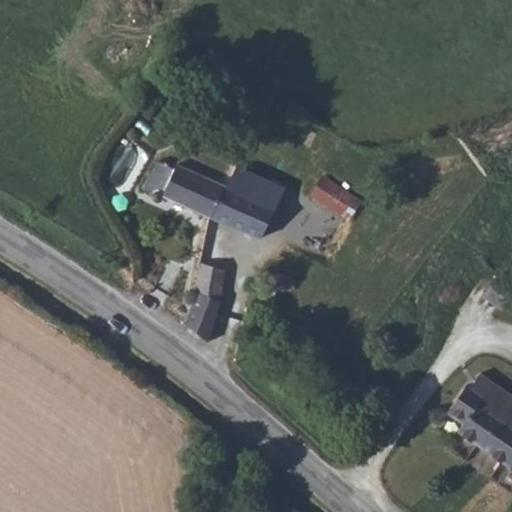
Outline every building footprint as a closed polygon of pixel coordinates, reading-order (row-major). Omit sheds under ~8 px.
[(191,170),(197,158),(185,152),(186,150),(184,149),(174,169),(159,161),(144,187),(154,193),(153,195),(153,198),(155,200),(157,201),(159,201),(161,201),(163,199),(163,197),(163,196),(210,217),(236,169),(218,159),(214,166),(206,162),(200,175),(191,170)] [(214,166),(218,159),(205,153),(200,153),(197,158),(191,170),(200,175),(206,162),(214,166)] [(210,217),(261,239),(286,188),(237,166),(236,169),(210,217)] [(197,292),(220,301),(224,271),(213,267),(216,256),(205,252),(197,292)] [(277,273),(271,286),(291,294),(297,281),(277,273)] [(501,309),(504,305),(503,304),(511,291),(511,285),(498,276),(487,293),(484,297),(501,309)] [(504,305),(511,310),(511,291),(503,304),(504,305)] [(197,292),(185,324),(208,342),(216,321),(220,301),(197,292)] [(511,467),(511,395),(480,374),(470,388),(466,386),(448,412),(464,423),(459,432),(511,467)]
